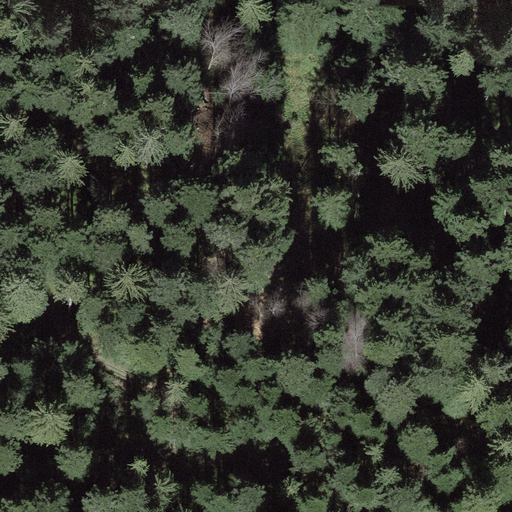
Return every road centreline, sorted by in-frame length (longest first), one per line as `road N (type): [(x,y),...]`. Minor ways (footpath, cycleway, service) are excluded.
road 1 (track): [(0,122),(53,147),(86,313),(185,387),(415,511)]
road 2 (track): [(382,511),(45,451),(0,452)]
